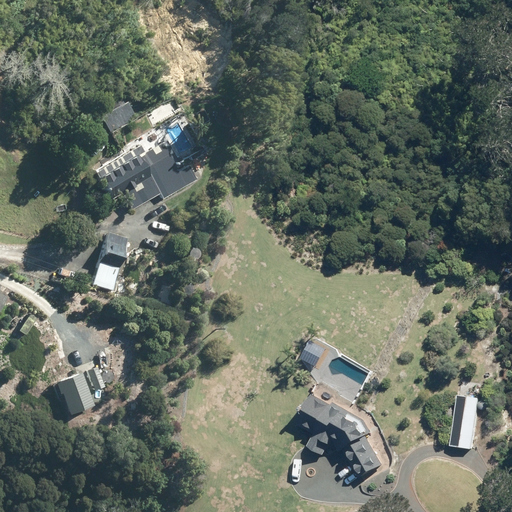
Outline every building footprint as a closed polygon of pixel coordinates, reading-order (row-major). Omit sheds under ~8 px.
[(134,118),(122,97),(105,106),(107,111),(99,115),(108,132),(134,118)] [(217,147),(208,134),(188,146),(196,160),(217,147)] [(138,144),(91,171),(106,196),(117,190),(129,210),(158,194),(161,199),(195,180),(187,166),(177,172),(171,162),(176,159),(164,140),(142,152),(138,144)] [(110,290),(126,238),(106,232),(90,285),(110,290)] [(33,320),(26,316),(16,331),(23,336),(33,320)] [(313,341),(303,359),(318,367),(328,349),(313,341)] [(95,367),(85,371),(92,391),(103,387),(95,367)] [(102,382),(103,384),(114,379),(109,368),(98,373),(99,376),(102,382)] [(92,406),(79,372),(53,382),(57,394),(59,393),(67,415),(92,406)] [(314,395),(297,425),(316,435),(309,447),(322,454),(335,436),(343,435),(348,449),(344,451),(361,478),(384,465),(368,438),(370,437),(369,435),(373,433),(366,421),(335,403),(333,406),(314,395)] [(481,399),(460,396),(452,447),(473,450),(481,399)]
